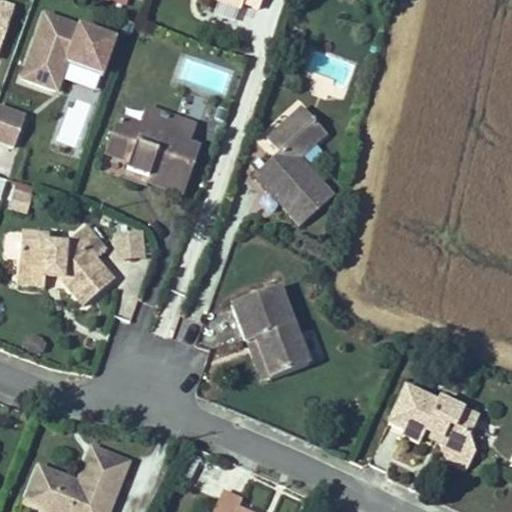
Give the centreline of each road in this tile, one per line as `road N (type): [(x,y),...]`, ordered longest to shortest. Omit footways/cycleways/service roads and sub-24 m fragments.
road 1 (residential): [(0,380),(73,410),(109,410),(150,391),(174,412),(401,511)]
road 2 (unknown): [(270,0),(150,391)]
